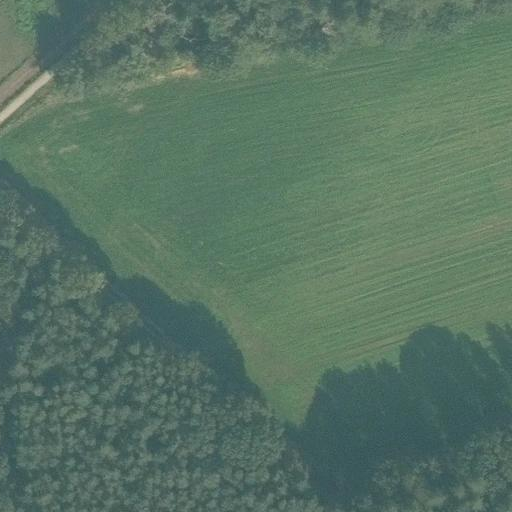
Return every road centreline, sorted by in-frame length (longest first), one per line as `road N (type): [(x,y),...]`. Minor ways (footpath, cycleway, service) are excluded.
road 1 (track): [(335,495),(0,189)]
road 2 (track): [(511,441),(335,495)]
